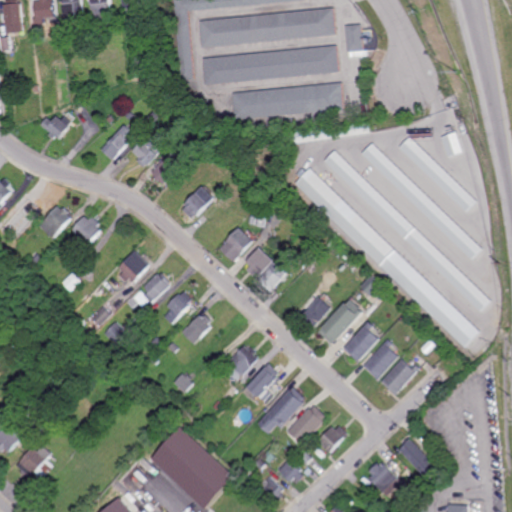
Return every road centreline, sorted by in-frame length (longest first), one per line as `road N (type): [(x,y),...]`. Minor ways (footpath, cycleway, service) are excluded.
road 1 (residential): [(0,138),(32,161),(150,211),(382,430)]
road 2 (residential): [(303,509),(448,374)]
road 3 (trunk): [(489,81),(511,204)]
